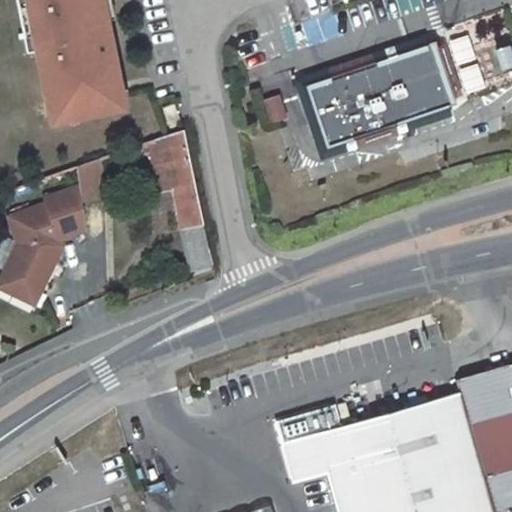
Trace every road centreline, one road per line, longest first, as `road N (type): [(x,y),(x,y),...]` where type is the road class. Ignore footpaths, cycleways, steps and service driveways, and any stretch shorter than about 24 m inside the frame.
road 1 (unknown): [(202,425),(424,365),(500,323)]
road 2 (residential): [(256,301),(190,6)]
road 3 (secondary): [(0,439),(104,374),(256,301)]
road 4 (secondary): [(511,199),(465,213),(381,261)]
road 5 (secondary): [(256,301),(381,261)]
road 6 (secondary): [(381,261),(511,245)]
